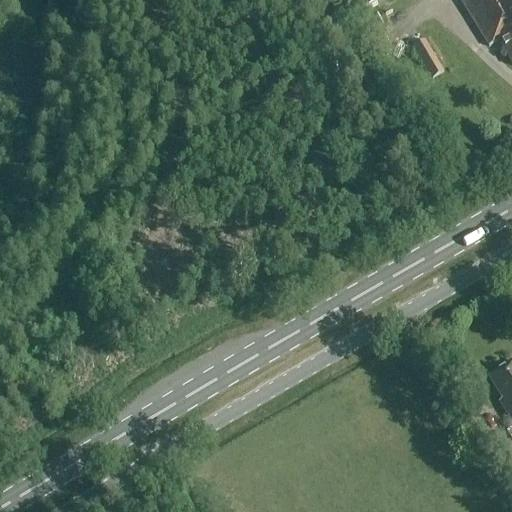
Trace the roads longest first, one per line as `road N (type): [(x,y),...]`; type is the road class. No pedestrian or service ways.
road 1 (primary): [(0,507),(511,208)]
road 2 (unclassified): [(65,511),(511,252)]
